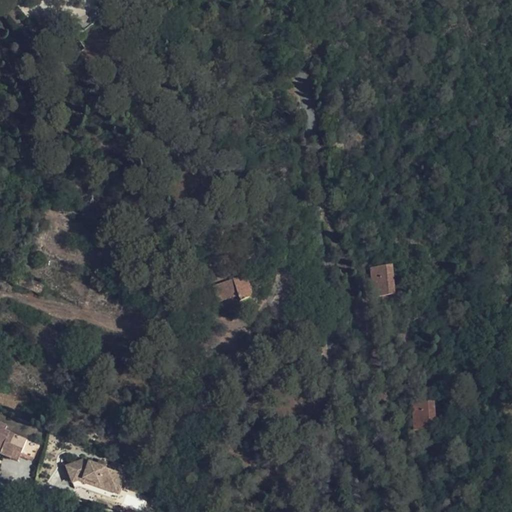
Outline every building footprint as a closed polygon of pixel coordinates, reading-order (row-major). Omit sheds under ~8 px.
[(395,295),(392,267),(371,269),(373,297),(395,295)] [(237,291),(239,296),(241,301),(250,297),(251,293),(244,271),(236,273),(238,279),(213,288),(217,298),(237,291)] [(46,286),(18,275),(14,284),(42,295),(46,286)] [(219,303),(239,296),(237,291),(217,298),(219,303)] [(435,429),(434,400),(413,401),(415,430),(435,429)] [(38,445),(5,431),(7,426),(0,422),(0,449),(2,451),(0,454),(18,461),(21,453),(33,458),(38,445)] [(97,465),(79,469),(83,486),(89,484),(94,483),(130,495),(136,477),(120,472),(111,469),(97,465)] [(139,479),(136,477),(130,495),(94,483),(89,484),(133,499),(139,479)]
